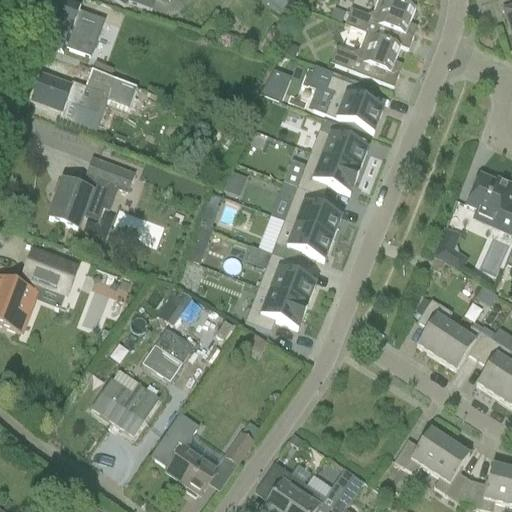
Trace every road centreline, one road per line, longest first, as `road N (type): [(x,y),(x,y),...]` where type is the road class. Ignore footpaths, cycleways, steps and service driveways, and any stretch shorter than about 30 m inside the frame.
road 1 (residential): [(336,336),(444,56)]
road 2 (residential): [(230,511),(336,336)]
road 3 (residential): [(336,336),(511,437)]
road 4 (unclassified): [(104,496),(0,407)]
